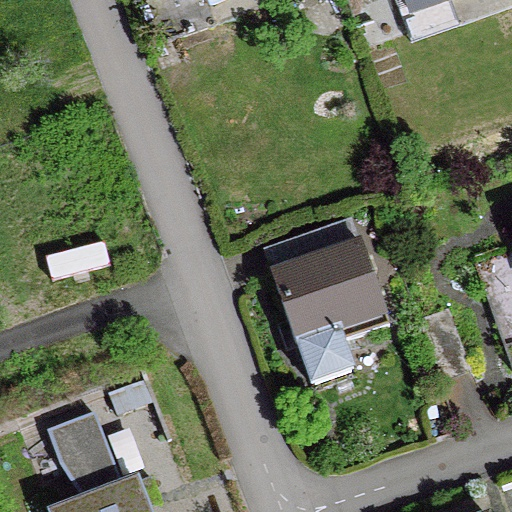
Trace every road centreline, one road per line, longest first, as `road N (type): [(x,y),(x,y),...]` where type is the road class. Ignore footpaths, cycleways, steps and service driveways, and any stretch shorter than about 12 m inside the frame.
road 1 (residential): [(89,0),(277,511)]
road 2 (residential): [(317,511),(511,444)]
